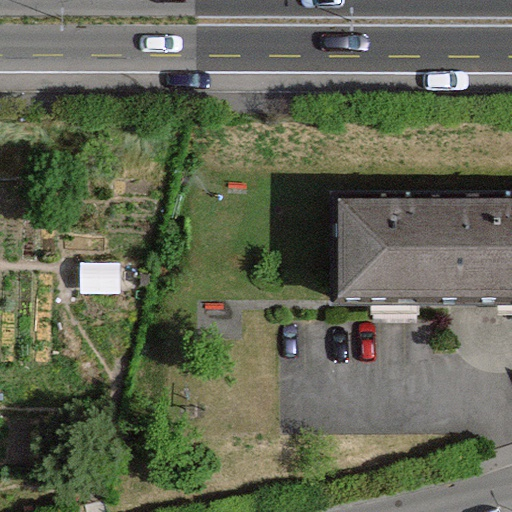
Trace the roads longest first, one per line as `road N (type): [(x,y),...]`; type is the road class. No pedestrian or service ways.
road 1 (secondary): [(0,45),(511,42)]
road 2 (secondary): [(511,1),(372,0)]
